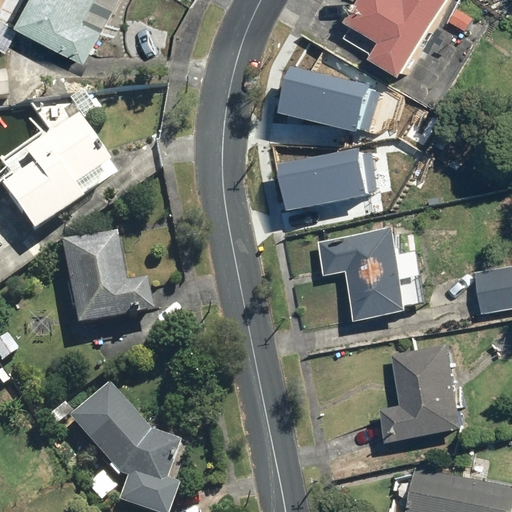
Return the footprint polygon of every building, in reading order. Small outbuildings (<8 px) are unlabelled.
[(127,0),(35,0),(25,19),(94,59),(127,0)] [(407,79),(455,0),(366,0),(343,37),(379,59),(378,61),(407,79)] [(0,35),(8,19),(0,14),(0,35)] [(377,77),(320,71),(310,175),(366,181),(377,77)] [(6,72),(0,72),(0,102),(9,101),(6,72)] [(79,198),(117,171),(77,117),(47,139),(44,135),(4,164),(9,172),(1,178),(0,176),(0,190),(33,237),(82,203),(79,198)] [(511,215),(483,221),(488,243),(511,237),(511,215)] [(405,261),(398,231),(332,244),(339,276),(353,273),(364,322),(417,310),(409,278),(431,273),(427,256),(405,261)] [(119,236),(62,244),(77,330),(153,316),(147,282),(128,285),(119,236)] [(511,309),(511,268),(479,273),(483,313),(511,309)] [(468,432),(452,343),(397,355),(407,408),(385,412),(391,446),(468,432)] [(151,435),(109,386),(68,420),(126,487),(119,507),(135,511),(171,511),(178,493),(168,490),(182,445),(151,435)] [(511,511),(511,484),(422,467),(419,482),(402,478),(395,511),(511,511)]
